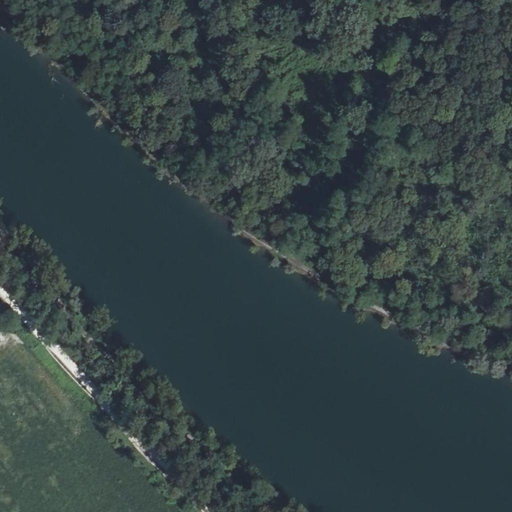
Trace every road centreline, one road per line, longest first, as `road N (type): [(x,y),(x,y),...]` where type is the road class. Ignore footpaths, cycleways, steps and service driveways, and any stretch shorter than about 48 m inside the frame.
road 1 (track): [(393,319),(221,211),(0,6)]
road 2 (track): [(0,289),(214,511)]
